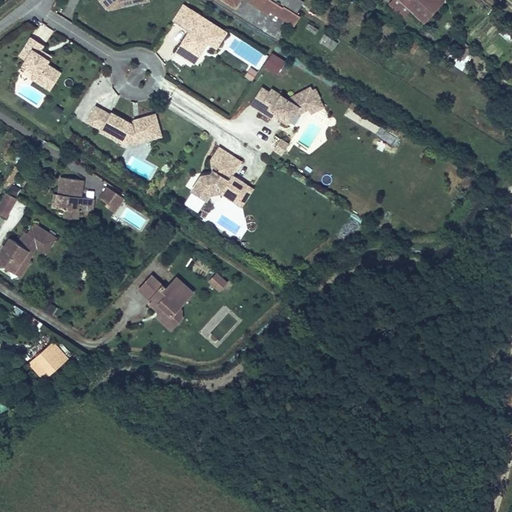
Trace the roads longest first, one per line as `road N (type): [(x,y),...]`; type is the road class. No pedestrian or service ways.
road 1 (track): [(490,511),(510,445),(511,335)]
road 2 (residential): [(124,56),(144,53),(155,63),(150,88),(132,93),(121,86),(119,62)]
